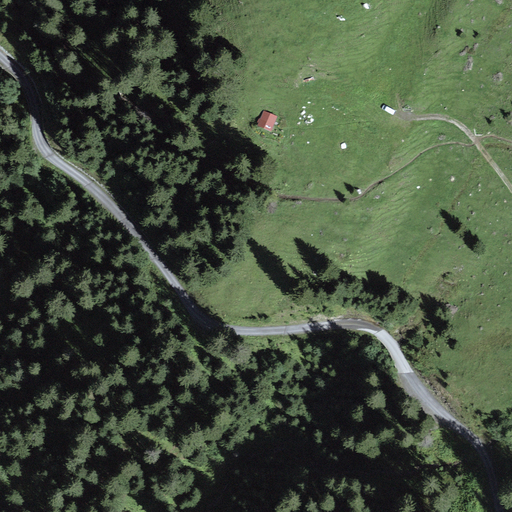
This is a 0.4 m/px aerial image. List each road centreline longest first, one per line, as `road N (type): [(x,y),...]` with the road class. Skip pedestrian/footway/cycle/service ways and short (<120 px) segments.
road 1 (track): [(500,511),(483,450),(423,392),(385,339),(355,326),(238,333),(202,320),(102,195),(41,150),(23,84),(0,59)]
road 2 (track): [(511,199),(453,125),(281,104)]
